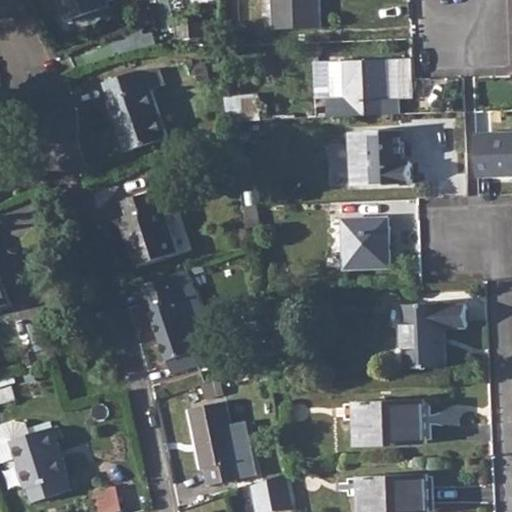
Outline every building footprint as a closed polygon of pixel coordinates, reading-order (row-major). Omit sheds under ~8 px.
[(61,0),(68,20),(110,6),(108,0),(61,0)] [(318,0),(272,0),(274,27),(320,26),(318,0)] [(204,21),(179,22),(179,37),(205,37),(204,21)] [(329,97),(329,116),(400,112),(400,98),(390,97),(387,58),(330,60),(331,97),(329,97)] [(142,68),(105,81),(111,97),(109,98),(127,149),(167,136),(152,89),(167,83),(161,67),(142,68)] [(259,101),(233,102),(234,115),(260,114),(259,101)] [(371,181),(371,183),(412,182),(411,160),(404,160),(402,127),(369,129),(369,130),(350,132),(352,182),(371,181)] [(511,131),(475,133),(477,174),(511,173),(511,131)] [(126,213),(120,215),(136,263),(179,249),(163,201),(158,202),(153,188),(122,199),(126,213)] [(256,203),(242,204),(246,227),(260,224),(256,203)] [(390,216),(343,218),(345,267),(391,266),(390,216)] [(189,269),(142,284),(172,372),(199,363),(189,334),(201,330),(207,320),(189,269)] [(0,303),(11,299),(0,272),(0,303)] [(444,301),(404,302),(406,366),(447,365),(445,326),(467,325),(466,303),(445,303),(444,301)] [(32,328),(19,332),(26,351),(39,346),(32,328)] [(426,397),(356,400),(357,444),(428,441),(426,397)] [(227,398),(191,405),(203,466),(207,466),(210,483),(257,473),(250,434),(236,437),(227,398)] [(1,425),(0,426),(0,446),(4,460),(17,456),(27,486),(29,487),(33,500),(70,488),(66,474),(68,473),(53,425),(32,432),(27,420),(26,419),(18,418),(12,419),(5,421),(3,424),(1,425)] [(290,470),(254,483),(259,510),(296,502),(290,470)] [(430,511),(428,472),(360,475),(361,511),(430,511)] [(102,508),(124,505),(121,485),(99,489),(102,508)]
